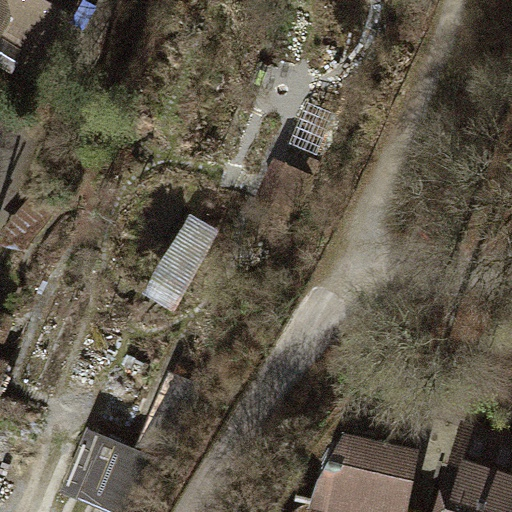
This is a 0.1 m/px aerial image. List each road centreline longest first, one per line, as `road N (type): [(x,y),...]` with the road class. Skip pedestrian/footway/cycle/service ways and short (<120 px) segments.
road 1 (residential): [(195,511),(336,294)]
road 2 (track): [(336,294),(511,270)]
